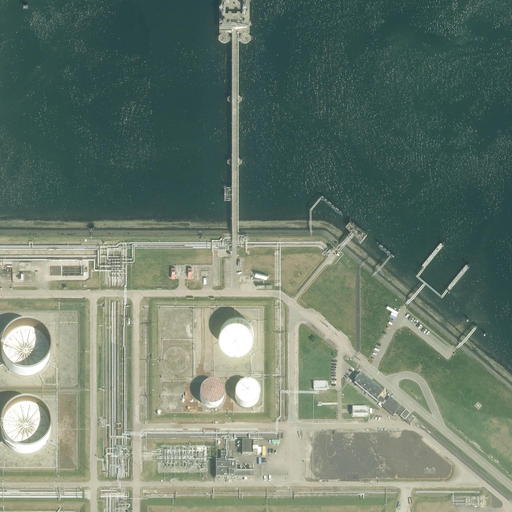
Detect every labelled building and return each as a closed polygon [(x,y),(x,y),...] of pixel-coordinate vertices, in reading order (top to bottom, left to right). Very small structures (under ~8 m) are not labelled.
[(12,265),(0,264),(0,282),(12,283),(12,265)] [(86,265),(61,264),(60,279),(86,279),(86,265)] [(234,351),(240,351),(246,349),(251,345),(254,340),(255,334),(254,328),(251,323),(247,319),(242,316),(236,316),(231,317),(226,320),(222,324),(220,329),(219,335),(221,340),(223,345),(228,349),(234,351)] [(45,369),(50,362),(53,353),(52,345),(49,337),(43,330),(36,326),(27,325),(19,326),(12,330),(6,336),(3,343),(2,351),(3,359),(7,366),(13,372),(21,375),(30,376),(38,373),(45,369)] [(415,419),(401,407),(390,398),(386,403),(380,399),(384,395),(386,393),(385,393),(363,374),(360,378),(354,384),(376,403),(377,402),(383,406),(382,407),(382,408),(382,407),(385,410),(384,410),(385,410),(387,412),(388,412),(390,414),(390,415),(390,414),(393,416),(393,417),(395,414),(398,416),(410,426),(415,419)] [(225,399),(225,395),(224,393),(224,391),(223,389),(221,387),(219,386),(217,385),(215,384),(213,384),(211,383),(209,384),(207,384),(205,385),(203,387),(202,388),(200,390),(199,394),(199,397),(199,400),(201,404),(203,406),(206,408),(209,409),(213,409),(216,409),(219,407),(222,405),(224,402),(225,399)] [(261,397),(260,395),(260,392),(259,390),(258,388),(256,387),(255,385),(253,384),(250,384),(248,383),(246,384),(244,384),(242,385),(240,386),(238,388),(237,389),(236,391),(235,394),(235,396),(235,399),(236,402),(237,404),(239,406),(242,408),(244,409),(247,409),(250,409),(253,408),(255,407),(257,405),(259,403),(260,400),(261,397)] [(45,446),(51,439),(53,431),(53,422),(49,414),(44,408),(36,404),(28,402),(19,403),(12,407),(6,413),(3,421),(2,429),(4,437),(8,444),(14,449),(21,453),(30,453),(38,451),(45,446)] [(242,455),(251,455),(251,441),(242,441),(242,455)] [(212,442),(144,443),(144,481),(213,480),(212,442)] [(257,449),(257,443),(253,442),(253,452),(257,453),(257,454),(261,454),(261,449),(257,449)] [(216,478),(228,478),(253,478),(253,471),(237,471),(237,461),(229,461),(229,452),(220,452),(220,460),(216,460),(216,478)] [(131,511),(131,501),(97,501),(97,511),(131,511)]
